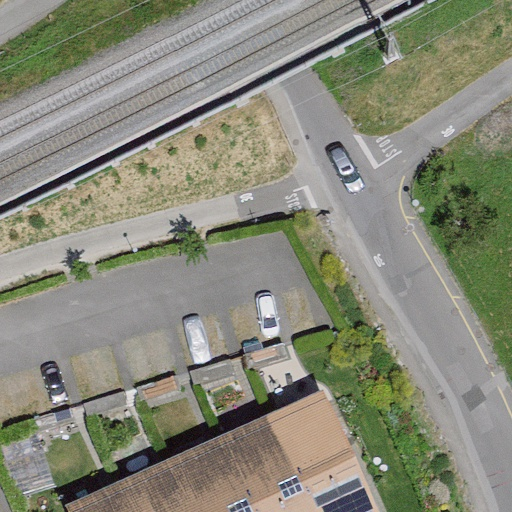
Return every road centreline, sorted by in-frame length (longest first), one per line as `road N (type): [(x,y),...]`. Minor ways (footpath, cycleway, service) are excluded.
road 1 (residential): [(350,183),(0,269)]
road 2 (unclassified): [(511,493),(470,394),(350,183)]
road 3 (unclassified): [(350,183),(259,0)]
